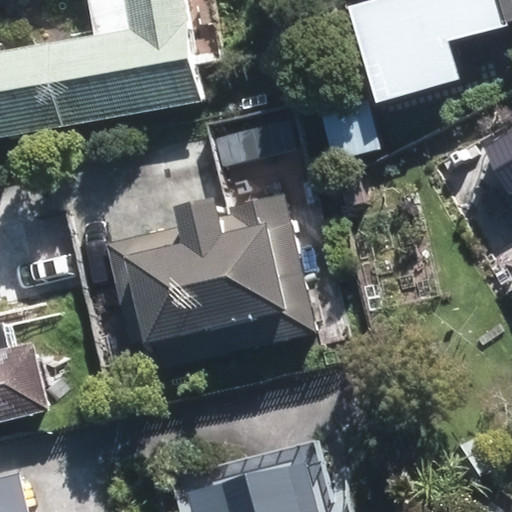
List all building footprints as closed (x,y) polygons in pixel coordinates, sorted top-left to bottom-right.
[(200,0),(107,0),(114,38),(0,57),(0,114),(3,131),(216,95),(200,0)] [(511,0),(411,0),(386,8),(411,90),(479,70),(467,30),(511,16),(511,0)] [(222,128),(231,168),(316,150),(308,110),(222,128)] [(213,226),(118,246),(143,361),(328,322),(301,196),(211,216),(213,226)] [(0,421),(63,408),(49,342),(0,352),(0,421)] [(338,511),(327,466),(211,494),(215,511),(338,511)]
